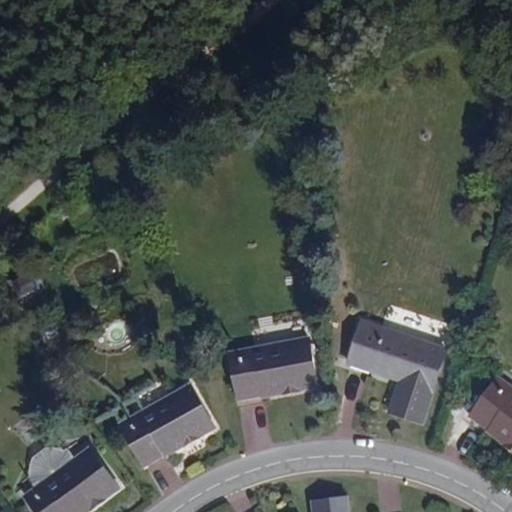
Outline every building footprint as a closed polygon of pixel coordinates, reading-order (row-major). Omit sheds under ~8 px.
[(362,322),(348,366),(398,383),(388,413),(422,424),(446,350),(362,322)] [(228,355),(237,398),(316,383),(309,340),(228,355)] [(511,391),(496,380),(470,416),(511,446),(511,391)] [(191,387),(121,427),(142,465),(212,425),(191,387)] [(25,499),(34,511),(82,511),(116,487),(89,450),(25,499)] [(312,511),(347,511),(346,501),(312,505),(312,511)]
